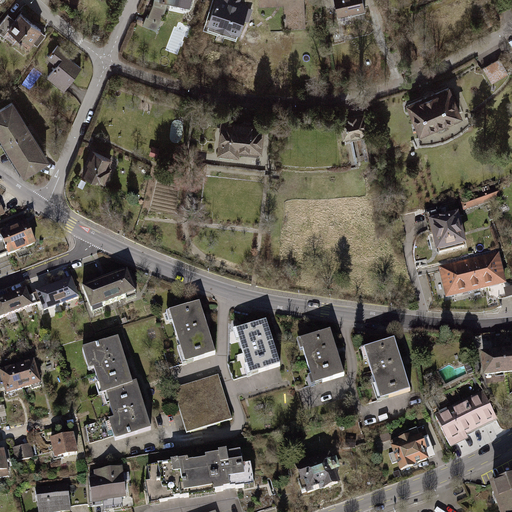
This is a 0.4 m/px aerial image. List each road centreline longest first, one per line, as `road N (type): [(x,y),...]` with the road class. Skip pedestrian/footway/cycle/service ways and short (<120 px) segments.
road 1 (tertiary): [(511,323),(404,321),(226,292),(97,239)]
road 2 (residential): [(511,27),(399,85),(317,104),(217,97),(107,61)]
road 3 (tertiary): [(511,442),(342,511)]
road 4 (residential): [(46,210),(107,61)]
